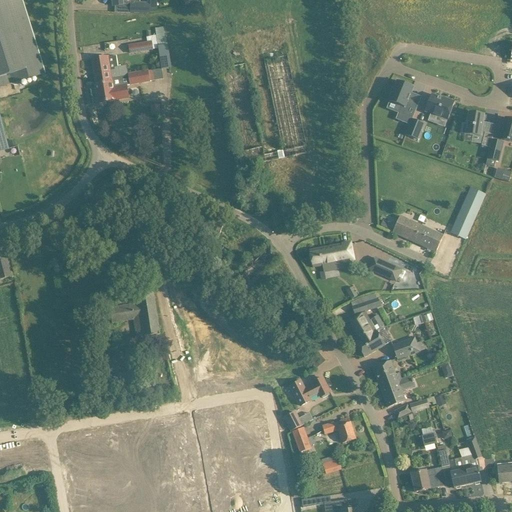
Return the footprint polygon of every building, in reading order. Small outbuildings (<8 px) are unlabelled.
[(0,0),(0,87),(44,74),(21,0),(0,0)] [(134,0),(112,0),(113,6),(131,5),(130,13),(149,13),(149,3),(134,2),(134,0)] [(131,53),(158,48),(162,69),(170,68),(163,28),(155,29),(157,41),(129,46),(131,53)] [(222,69),(240,157),(242,167),(308,153),(288,55),(264,60),(283,152),(264,155),(246,64),(222,69)] [(92,60),(96,84),(113,81),(113,79),(121,77),(129,76),(129,75),(128,71),(140,69),(139,63),(114,67),(115,71),(111,72),(108,57),(92,60)] [(96,84),(95,85),(98,104),(129,99),(127,89),(127,86),(150,82),(155,81),(153,71),(129,75),(129,76),(121,77),(113,79),(113,81),(96,84)] [(412,119),(418,106),(407,102),(413,87),(397,81),(394,90),(392,89),(388,101),(401,106),(396,120),(410,125),(412,119)] [(425,112),(448,120),(455,102),(443,98),(443,99),(432,95),(425,112)] [(151,105),(151,116),(161,116),(160,105),(151,105)] [(481,137),(485,114),(468,112),(466,125),(464,125),(462,134),(481,137)] [(511,119),(506,118),(500,139),(511,141),(511,119)] [(412,119),(410,125),(406,135),(417,140),(424,124),(412,119)] [(485,133),(482,146),(490,148),(493,135),(485,133)] [(488,159),(486,166),(494,168),(496,161),(498,162),(503,142),(492,140),(488,159)] [(503,173),(501,180),(509,182),(511,176),(503,173)] [(472,189),(456,225),(452,234),(466,240),(470,231),(486,195),(472,189)] [(201,215),(197,224),(195,231),(223,242),(229,226),(201,215)] [(393,233),(415,243),(423,225),(401,216),(393,233)] [(423,225),(415,243),(436,253),(443,237),(430,230),(431,229),(423,225)] [(310,251),(313,268),(338,263),(339,268),(351,266),(350,261),(354,260),(351,243),(310,251)] [(279,258),(268,244),(258,254),(254,250),(245,260),(248,264),(245,267),(244,266),(233,277),(247,291),(279,258)] [(210,262),(221,269),(232,252),(221,245),(210,262)] [(6,261),(0,262),(0,279),(10,276),(6,261)] [(381,275),(396,282),(401,270),(387,263),(381,275)] [(348,290),(353,299),(359,296),(354,287),(348,290)] [(153,289),(143,291),(138,292),(140,304),(111,308),(113,323),(134,320),(137,338),(160,334),(153,289)] [(365,303),(367,311),(381,307),(378,299),(365,303)] [(363,314),(348,322),(359,341),(376,331),(377,331),(384,327),(378,315),(370,320),(367,322),(363,314)] [(92,327),(95,350),(110,348),(106,324),(92,327)] [(359,341),(356,343),(365,358),(385,346),(392,342),(385,330),(384,327),(377,331),(376,331),(359,341)] [(408,341),(410,348),(417,345),(415,338),(408,341)] [(392,346),(395,353),(410,348),(408,341),(392,346)] [(423,343),(417,345),(420,352),(426,350),(423,343)] [(410,348),(395,353),(398,360),(413,355),(410,348)] [(122,385),(118,356),(98,359),(102,387),(104,387),(105,394),(122,391),(122,385)] [(373,368),(380,388),(401,380),(399,374),(396,375),(391,361),(373,368)] [(449,363),(441,366),(444,373),(451,370),(449,363)] [(412,376),(401,380),(380,388),(388,408),(406,402),(403,394),(407,393),(406,390),(416,387),(412,376)] [(300,382),(291,387),(301,407),(310,402),(309,399),(319,394),(320,398),(322,397),(323,399),(329,395),(329,394),(330,393),(323,379),(314,383),(313,384),(314,386),(305,390),(300,382)] [(446,405),(443,396),(435,399),(438,408),(446,405)] [(410,406),(412,412),(412,413),(429,408),(427,400),(410,406)] [(394,412),(398,419),(411,413),(407,406),(394,412)] [(235,422),(240,450),(241,455),(252,453),(252,452),(251,452),(249,444),(248,438),(261,436),(257,410),(243,412),(245,421),(236,423),(236,422),(235,422)] [(284,418),(291,432),(314,420),(310,413),(300,418),(296,412),(284,418)] [(210,418),(207,418),(210,431),(212,431),(214,440),(226,438),(228,448),(229,452),(240,450),(235,422),(228,423),(226,415),(210,418)] [(337,431),(338,430),(343,444),(356,440),(349,419),(340,422),(334,423),(334,422),(322,426),(325,435),(337,432),(337,431)] [(159,432),(147,434),(149,447),(155,446),(155,448),(180,444),(176,423),(157,426),(159,432)] [(422,436),(425,446),(437,444),(435,433),(433,434),(432,427),(421,430),(423,436),(422,436)] [(303,428),(292,432),(300,453),(311,449),(303,428)] [(137,430),(120,433),(123,450),(140,447),(137,430)] [(472,456),(462,458),(464,469),(468,486),(481,483),(479,472),(478,467),(476,459),(482,457),(481,455),(476,442),(475,438),(474,438),(466,441),(472,456)] [(80,440),(64,442),(68,466),(84,463),(84,462),(86,462),(87,467),(97,465),(93,443),(84,445),(84,446),(81,447),(80,440)] [(438,447),(442,468),(450,466),(445,445),(438,447)] [(323,464),(326,474),(341,470),(338,460),(333,461),(332,457),(322,460),(323,464)] [(464,469),(462,458),(455,460),(457,470),(457,472),(451,474),(452,479),(454,489),(468,486),(464,469)] [(486,460),(485,460),(486,468),(495,467),(494,460),(486,460)] [(511,463),(497,465),(498,474),(499,484),(500,484),(500,483),(502,483),(502,484),(511,483),(511,481),(511,463)] [(444,476),(442,468),(435,469),(435,470),(427,472),(427,471),(411,474),(415,493),(446,486),(444,476)] [(265,478),(257,479),(261,499),(273,497),(271,485),(279,484),(276,470),(264,472),(265,478)] [(249,475),(244,475),(245,482),(248,501),(261,499),(257,479),(250,481),(249,475)] [(228,485),(221,486),(224,505),(236,503),(233,484),(232,478),(227,478),(228,485)] [(97,480),(79,483),(81,492),(98,489),(97,480)] [(245,482),(233,484),(236,503),(248,501),(245,482)] [(302,500),(303,508),(318,506),(316,498),(302,500)] [(325,511),(356,511),(356,509),(352,510),(351,500),(324,504),(325,511)]
